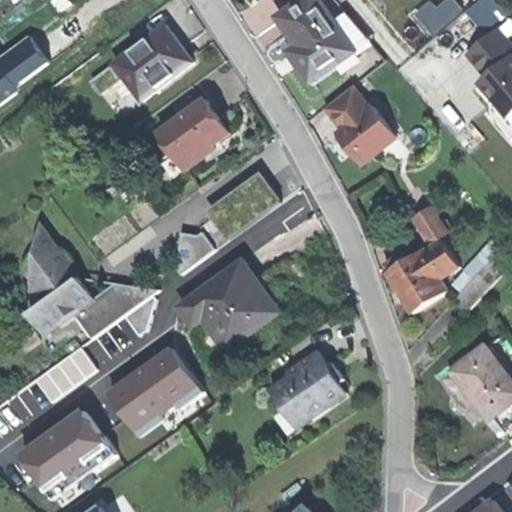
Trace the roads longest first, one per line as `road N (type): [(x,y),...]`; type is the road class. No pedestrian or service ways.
road 1 (residential): [(207,0),(333,201),(399,381),(396,482),(411,511)]
road 2 (unknown): [(287,125),(75,282)]
